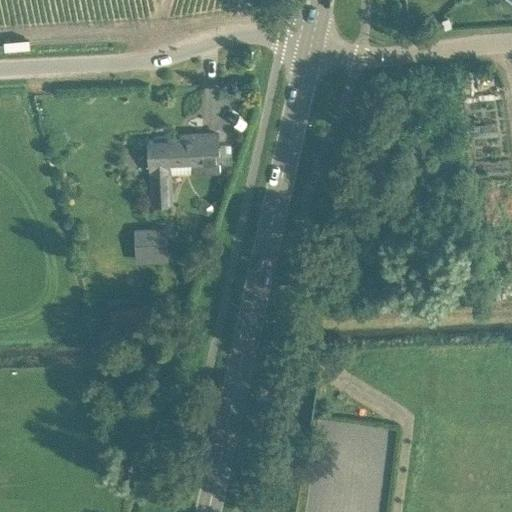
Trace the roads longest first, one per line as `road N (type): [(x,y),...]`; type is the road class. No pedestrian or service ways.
road 1 (tertiary): [(308,45),(206,511)]
road 2 (unclassified): [(0,73),(123,66),(245,34),(308,45)]
road 3 (unclassified): [(308,45),(438,54),(511,49)]
